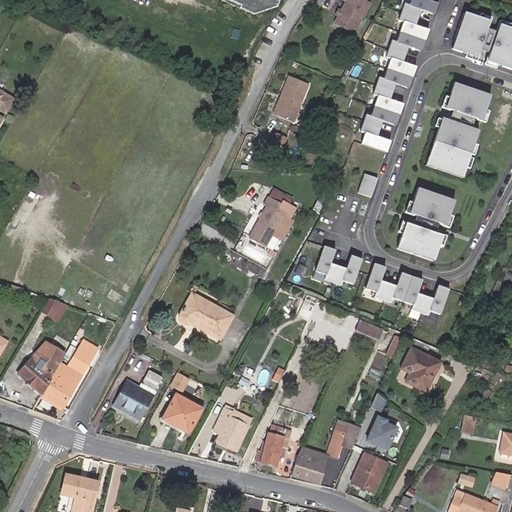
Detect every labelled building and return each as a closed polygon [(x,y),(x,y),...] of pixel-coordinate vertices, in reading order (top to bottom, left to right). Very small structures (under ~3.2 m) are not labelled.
[(226,0),(251,13),(273,6),(276,1),(273,0),(226,0)] [(347,0),(348,0),(342,12),(339,17),(335,24),(354,33),(370,4),(362,0),(347,0)] [(434,15),(437,3),(427,0),(410,0),(409,6),(404,4),(401,12),(418,18),(420,10),(434,15)] [(418,18),(401,12),(399,21),(403,22),(400,33),(425,41),(428,30),(415,26),(418,18)] [(484,20),(464,13),(451,50),(471,56),(473,52),(478,53),(487,26),(482,25),(484,20)] [(510,70),(511,64),(511,29),(503,26),(501,31),(496,29),(487,56),(492,58),(490,63),(510,70)] [(425,41),(400,33),(397,43),(392,41),(389,49),(405,55),(408,47),(421,52),(425,41)] [(405,55),(389,49),(386,58),(391,59),(387,69),(412,78),(416,67),(403,62),(405,55)] [(338,52),(333,62),(339,65),(343,55),(338,52)] [(412,78),(387,69),(384,80),(379,78),(376,86),(392,92),(395,84),(409,89),(412,78)] [(10,83),(0,76),(0,130),(7,119),(0,115),(0,109),(7,113),(16,99),(8,94),(11,88),(8,86),(10,83)] [(289,76),(273,115),(292,122),(308,84),(289,76)] [(490,96),(453,83),(445,109),(481,122),(490,96)] [(392,92),(376,86),(373,95),(378,97),(374,107),(399,115),(403,105),(390,100),(392,92)] [(399,115),(374,107),(371,117),(366,115),(363,124),(379,129),(382,121),(396,126),(399,115)] [(478,131),(441,119),(425,166),(462,178),(478,131)] [(379,129),(363,124),(360,132),(365,133),(361,144),(386,153),(390,141),(377,137),(379,129)] [(309,140),(313,131),(303,127),(302,130),(298,128),(295,134),(309,140)] [(287,138),(274,133),(265,153),(277,159),(287,138)] [(369,196),(376,177),(364,173),(357,191),(369,196)] [(272,187),(267,196),(278,203),(280,199),(288,204),(291,198),(272,187)] [(455,201),(417,189),(410,210),(416,212),(414,216),(441,225),(443,220),(448,221),(450,215),(455,201)] [(278,203),(267,196),(262,204),(266,207),(248,238),(263,246),(270,234),(280,240),(291,220),(288,219),(295,208),(288,204),(280,199),(278,203)] [(403,229),(396,249),(433,261),(439,241),(435,240),(437,234),(409,225),(408,230),(403,229)] [(333,250),(322,246),(314,271),(324,275),(323,279),(332,283),(338,266),(329,263),(333,250)] [(338,266),(332,283),(340,285),(341,281),(352,284),(361,259),(350,255),(345,269),(338,266)] [(385,267),(373,263),(364,289),(376,293),(374,297),(382,299),(388,283),(380,281),(385,267)] [(511,279),(511,276),(501,271),(491,294),(484,310),(496,316),(511,279)] [(388,283),(382,299),(390,302),(392,298),(403,301),(412,277),(400,272),(396,286),(388,283)] [(412,277),(403,301),(412,305),(411,309),(419,312),(425,296),(417,294),(422,280),(412,277)] [(12,285),(9,293),(21,297),(24,289),(12,285)] [(425,296),(419,312),(428,315),(429,311),(440,314),(449,289),(437,285),(433,299),(425,296)] [(219,338),(232,316),(192,294),(179,315),(179,318),(179,320),(181,322),(182,323),(184,324),(186,324),(190,322),(219,338)] [(306,322),(317,300),(307,295),(297,318),(306,322)] [(61,301),(49,297),(40,312),(52,316),(61,301)] [(61,301),(52,316),(57,318),(66,302),(61,301)] [(324,333),(339,340),(347,321),(333,314),(324,333)] [(366,324),(359,321),(354,332),(361,335),(366,324)] [(395,353),(404,334),(397,331),(389,350),(395,353)] [(17,373),(43,395),(60,363),(63,357),(50,349),(54,343),(56,344),(58,341),(54,338),(48,348),(43,345),(37,351),(33,348),(28,354),(32,357),(17,373)] [(60,363),(65,366),(77,344),(72,341),(63,357),(60,363)] [(97,349),(84,341),(70,364),(83,372),(97,349)] [(426,392),(440,363),(411,348),(401,368),(409,373),(405,381),(426,392)] [(65,366),(60,363),(43,395),(63,407),(81,375),(65,366)] [(272,381),(278,384),(284,371),(278,369),(272,381)] [(162,377),(149,370),(142,383),(155,390),(162,377)] [(171,385),(183,392),(190,380),(178,372),(171,385)] [(497,372),(492,380),(497,383),(502,375),(497,372)] [(143,401),(148,393),(127,381),(114,406),(139,420),(148,404),(143,401)] [(486,388),(481,396),(486,400),(492,392),(486,388)] [(152,395),(148,393),(143,401),(148,404),(152,395)] [(188,433),(202,409),(176,394),(162,419),(188,433)] [(375,394),(369,407),(380,412),(386,399),(375,394)] [(43,395),(41,398),(61,410),(63,407),(43,395)] [(233,413),(224,408),(214,430),(220,434),(216,441),(236,451),(248,425),(231,417),(233,413)] [(475,416),(464,414),(460,431),(471,433),(475,416)] [(397,425),(374,417),(364,442),(386,453),(397,425)] [(257,461),(276,466),(282,441),(289,442),(292,430),(269,424),(263,452),(259,451),(257,461)] [(336,458),(340,447),(346,449),(352,432),(336,426),(325,454),(336,458)] [(301,448),(298,455),(325,463),(327,455),(301,448)] [(386,464),(365,454),(351,482),(373,493),(386,464)] [(298,455),(292,475),(319,483),(325,463),(298,455)] [(510,475),(495,472),(490,484),(504,490),(510,475)] [(471,487),(474,478),(461,474),(458,482),(471,487)] [(89,511),(96,484),(66,476),(62,493),(75,497),(72,511),(89,511)] [(415,492),(409,487),(405,493),(410,497),(415,492)] [(462,500),(465,493),(458,490),(455,497),(462,500)] [(495,511),(498,506),(497,506),(499,501),(493,499),(492,504),(465,493),(462,500),(455,497),(454,497),(447,511),(495,511)] [(413,499),(403,495),(399,505),(409,509),(413,499)]
